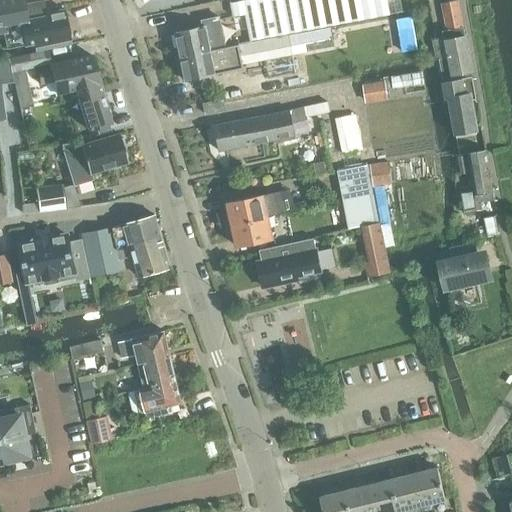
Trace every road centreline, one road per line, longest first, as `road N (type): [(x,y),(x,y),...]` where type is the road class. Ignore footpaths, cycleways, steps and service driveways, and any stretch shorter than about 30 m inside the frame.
road 1 (residential): [(263,476),(173,194)]
road 2 (residential): [(263,476),(440,433),(461,459)]
road 3 (residential): [(173,194),(113,0)]
road 4 (residential): [(173,194),(0,222)]
road 5 (residential): [(263,476),(102,511)]
road 6 (residential): [(16,487),(66,473),(47,378)]
